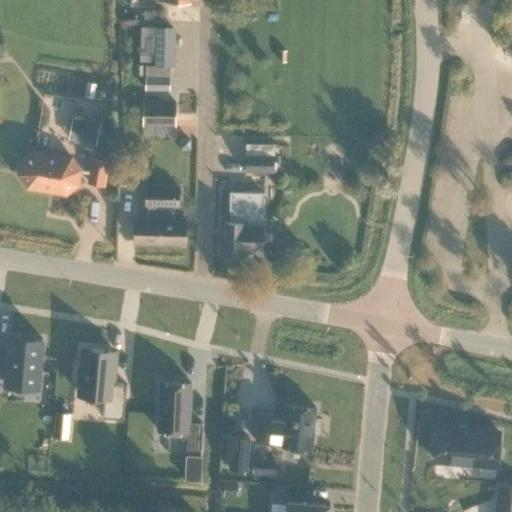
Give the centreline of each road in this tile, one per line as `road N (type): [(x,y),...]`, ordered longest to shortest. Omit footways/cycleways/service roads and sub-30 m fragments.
road 1 (tertiary): [(382,326),(0,257)]
road 2 (unclassified): [(382,326),(424,96),(426,0)]
road 3 (residential): [(382,326),(366,511)]
road 4 (tertiary): [(511,348),(382,326)]
